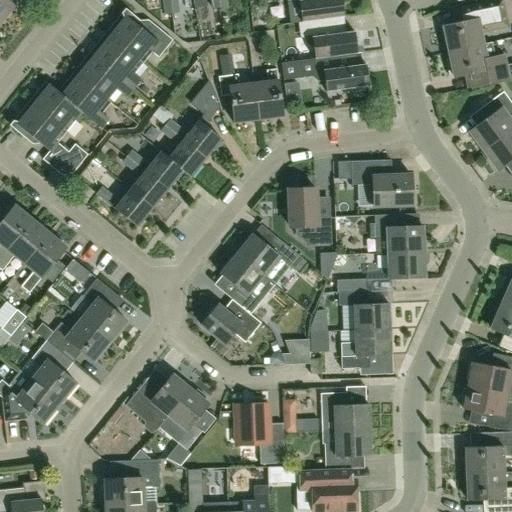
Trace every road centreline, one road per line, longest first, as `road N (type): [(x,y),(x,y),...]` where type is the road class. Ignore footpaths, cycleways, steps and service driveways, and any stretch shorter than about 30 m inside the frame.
road 1 (residential): [(167,292),(275,161),(313,147),(424,133)]
road 2 (residential): [(405,511),(416,487),(416,385),(474,250),(476,215)]
road 3 (residential): [(167,292),(0,155)]
road 4 (residential): [(65,448),(169,332)]
road 5 (residential): [(302,377),(228,378),(169,332)]
road 6 (residential): [(424,133),(392,10)]
